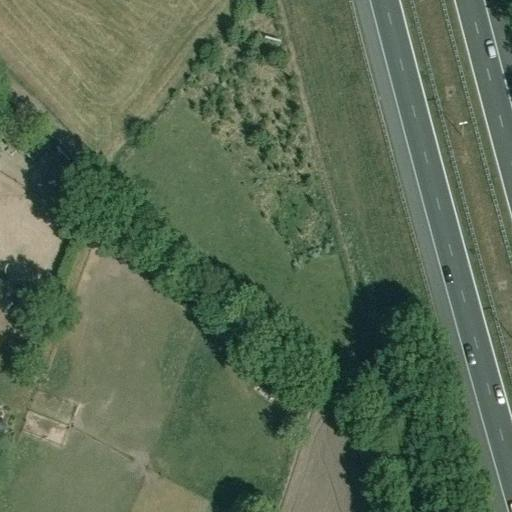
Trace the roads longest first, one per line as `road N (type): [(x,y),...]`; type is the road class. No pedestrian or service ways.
road 1 (motorway): [(377,0),(511,509)]
road 2 (motorway): [(511,143),(475,0)]
